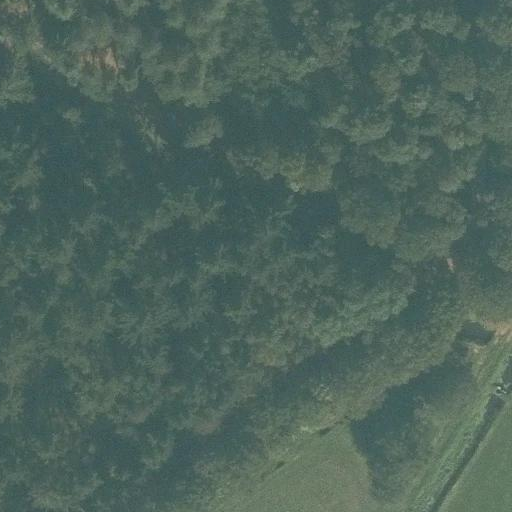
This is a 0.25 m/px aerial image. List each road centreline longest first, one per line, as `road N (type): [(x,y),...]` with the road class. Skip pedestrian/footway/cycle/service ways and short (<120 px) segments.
road 1 (track): [(437,275),(110,511)]
road 2 (track): [(273,189),(0,41)]
road 3 (track): [(459,287),(478,0)]
road 4 (track): [(273,189),(511,318)]
